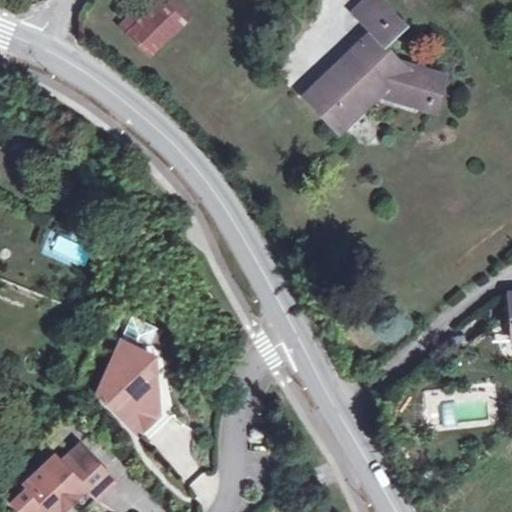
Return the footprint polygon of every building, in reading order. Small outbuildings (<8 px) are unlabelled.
[(193,10),(182,0),(142,0),(117,25),(149,54),(193,10)] [(406,23),(383,0),(363,0),(349,13),(368,34),(301,98),(334,133),(381,90),(430,104),(438,75),(397,61),(382,45),(406,23)] [(84,265),(91,247),(48,231),(41,249),(84,265)] [(142,358),(157,329),(132,317),(97,393),(145,443),(173,416),(158,414),(147,361),(142,358)] [(86,492),(105,473),(79,445),(60,463),(53,456),(24,483),(28,487),(11,502),(20,511),(58,511),(83,489),(86,492)] [(105,473),(86,492),(96,503),(116,484),(105,473)]
